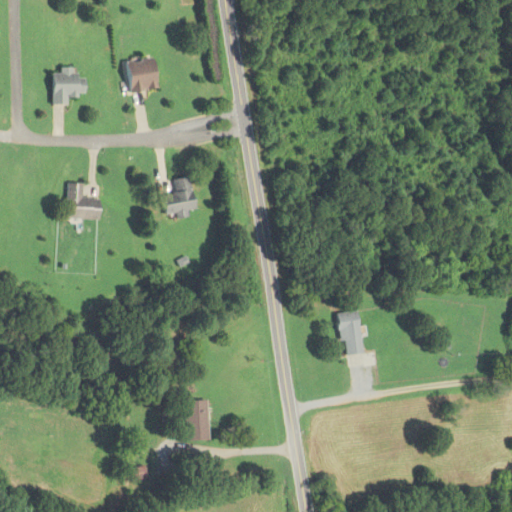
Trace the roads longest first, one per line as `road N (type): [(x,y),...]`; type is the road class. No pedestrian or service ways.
road 1 (tertiary): [(304,511),(225,0)]
road 2 (residential): [(245,121),(140,137),(0,129)]
road 3 (residential): [(16,133),(17,0)]
